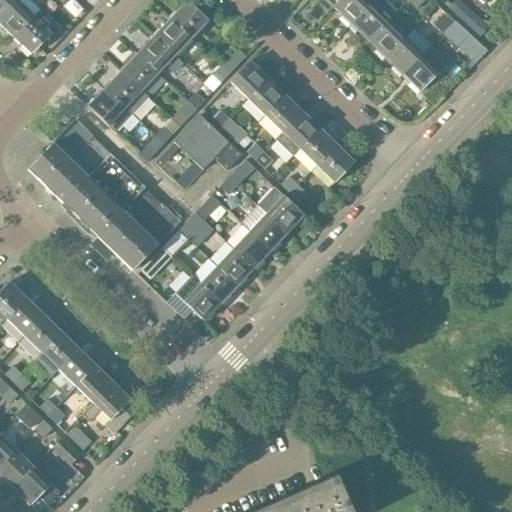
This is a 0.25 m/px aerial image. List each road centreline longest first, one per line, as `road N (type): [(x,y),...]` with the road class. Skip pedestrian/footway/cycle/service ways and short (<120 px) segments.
road 1 (residential): [(175,511),(284,463),(291,378),(250,340)]
road 2 (residential): [(204,387),(27,221)]
road 3 (residential): [(416,164),(238,0)]
road 4 (secondary): [(250,340),(416,164)]
road 5 (secondary): [(87,511),(204,387)]
road 6 (residential): [(20,112),(126,0)]
road 7 (secondary): [(416,164),(511,63)]
